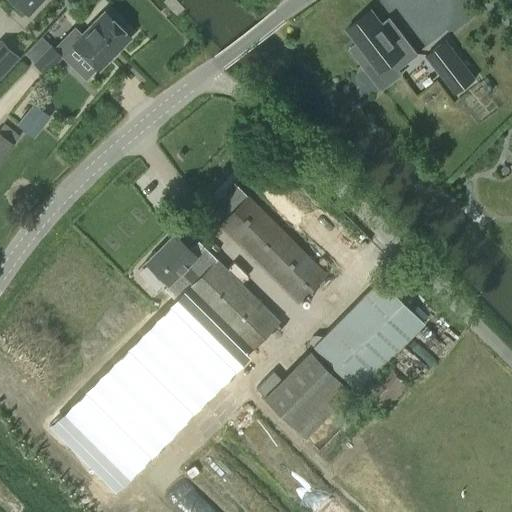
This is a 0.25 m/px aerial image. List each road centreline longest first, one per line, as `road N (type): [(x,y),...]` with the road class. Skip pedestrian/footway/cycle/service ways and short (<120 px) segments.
road 1 (unclassified): [(511,361),(259,110),(205,73)]
road 2 (tertiary): [(0,277),(59,201),(205,73)]
